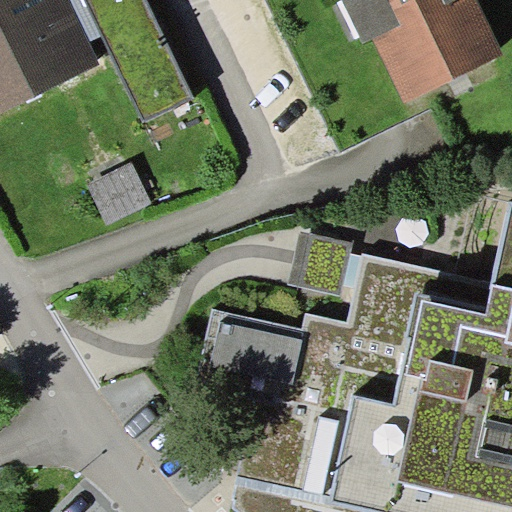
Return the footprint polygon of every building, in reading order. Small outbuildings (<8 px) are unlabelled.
[(0,0),(0,111),(99,64),(88,41),(68,0),(0,0)] [(68,0),(88,41),(102,34),(86,0),(68,0)] [(148,0),(86,0),(102,34),(143,121),(194,97),(148,0)] [(341,0),(363,44),(373,39),(406,105),(505,57),(477,0),(341,0)] [(133,162),(87,185),(107,226),(153,203),(133,162)] [(511,511),(511,202),(509,202),(490,281),(363,252),(363,257),(352,253),(354,243),(301,231),(289,285),(352,298),(348,321),(306,312),(303,328),(212,308),(195,384),(256,396),(231,507),(237,511),(511,511)]
